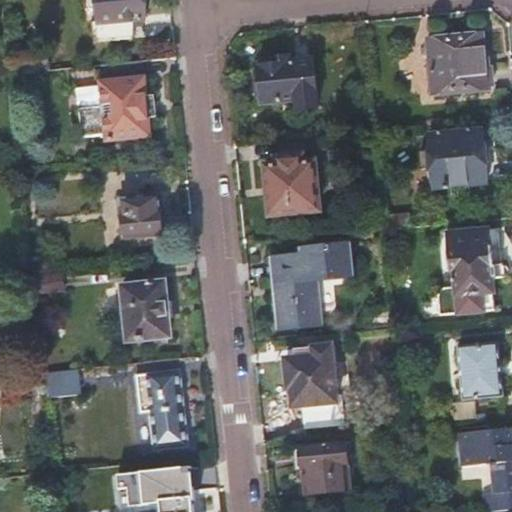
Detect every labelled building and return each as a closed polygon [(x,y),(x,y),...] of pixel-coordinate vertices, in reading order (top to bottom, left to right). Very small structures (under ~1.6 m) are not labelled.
[(97,0),(100,21),(92,22),(94,44),(133,41),(135,18),(147,17),(144,0),(97,0)] [(484,34),(430,39),(435,93),(491,88),(489,66),(487,66),(484,34)] [(278,63),(259,65),(263,104),(297,101),(298,109),(318,107),(313,59),(293,61),(292,56),(277,57),(278,63)] [(130,64),(95,67),(97,84),(102,84),(102,87),(104,107),(80,110),(83,138),(107,136),(107,141),(150,137),(149,120),(146,97),(145,80),(143,80),(142,62),(130,64)] [(78,90),(80,110),(104,107),(102,87),(78,90)] [(436,189),(453,187),(473,185),(489,184),(484,130),(431,135),(433,152),(423,153),(424,169),(434,168),(436,189)] [(279,165),(267,166),(272,214),(320,209),(315,161),(304,162),(303,155),(297,156),(297,154),(285,155),(286,157),(279,158),(279,165)] [(473,185),(453,187),(454,196),(474,194),(473,185)] [(159,198),(121,201),(125,239),(163,236),(159,198)] [(449,253),(451,273),(456,273),(457,288),(446,288),(440,296),(441,315),(495,311),(494,293),(495,293),(494,279),(506,278),(504,265),(503,265),(500,229),(448,233),(450,253),(449,253)] [(272,257),(274,284),(279,284),(280,293),(275,294),(279,330),(323,326),(318,280),(353,276),(350,243),(302,248),(303,254),(272,257)] [(63,273),(35,276),(37,294),(65,291),(63,273)] [(166,281),(123,286),(129,340),(171,335),(166,281)] [(499,344),(458,347),(463,400),(504,396),(499,344)] [(315,357),(287,361),(290,390),(292,390),(294,407),(338,402),(332,346),(314,348),(315,357)] [(180,370),(136,375),(141,413),(151,411),(155,448),(188,444),(180,370)] [(80,374),(50,378),(52,397),(82,393),(80,374)] [(345,418),(315,421),(317,437),(347,434),(345,418)] [(511,430),(459,435),(462,468),(491,465),(495,492),(483,493),(484,511),(487,511),(511,509),(511,430)] [(302,449),(296,450),(298,469),(304,469),(306,494),(355,489),(350,442),(302,447),(302,449)] [(191,467),(191,466),(116,474),(117,489),(123,488),(127,487),(129,506),(160,502),(160,511),(193,511),(192,499),(193,498),(192,485),(190,467),(191,467)] [(127,487),(123,488),(126,511),(156,508),(156,511),(160,511),(160,502),(129,506),(127,487)] [(221,508),(220,487),(199,487),(199,509),(221,508)]
